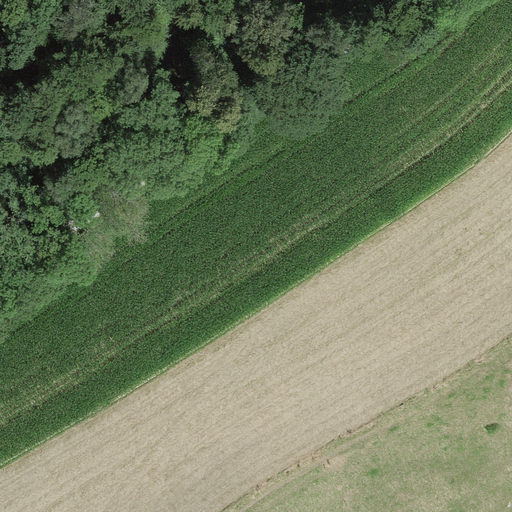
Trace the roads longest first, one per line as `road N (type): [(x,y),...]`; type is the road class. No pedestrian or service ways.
road 1 (track): [(0,278),(412,0)]
road 2 (track): [(165,0),(177,77),(170,161)]
